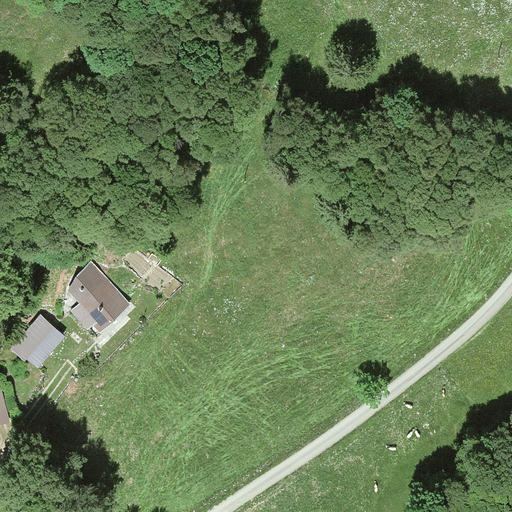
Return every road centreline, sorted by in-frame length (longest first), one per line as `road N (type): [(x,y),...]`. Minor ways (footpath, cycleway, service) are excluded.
road 1 (unclassified): [(221,511),(389,395),(511,285)]
road 2 (track): [(0,466),(83,352)]
